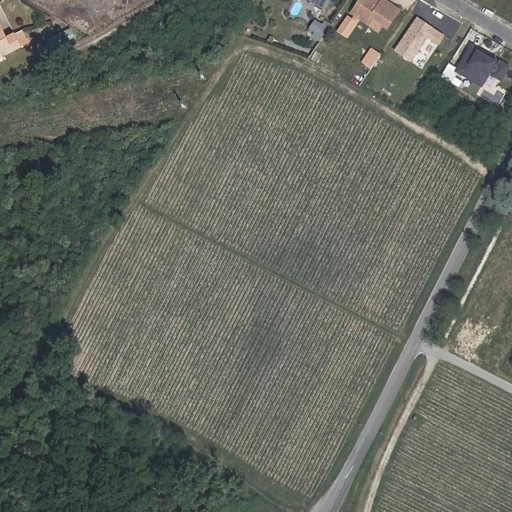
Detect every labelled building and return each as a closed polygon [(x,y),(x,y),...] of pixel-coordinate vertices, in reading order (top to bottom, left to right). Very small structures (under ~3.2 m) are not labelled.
[(309,0),(328,8),(332,0),(309,0)] [(390,35),(407,10),(391,0),(359,0),(339,30),(352,38),(365,19),(390,35)] [(397,50),(416,61),(430,38),(444,46),(451,34),(418,15),(397,50)] [(322,41),(333,26),(321,17),(309,31),(322,41)] [(59,27),(37,38),(43,49),(65,38),(59,27)] [(12,31),(5,35),(12,46),(18,42),(12,31)] [(0,51),(12,46),(5,35),(0,37),(0,51)] [(507,82),(511,71),(511,62),(471,43),(458,72),(487,86),(492,75),(507,82)] [(374,47),(365,61),(377,68),(386,53),(374,47)]
